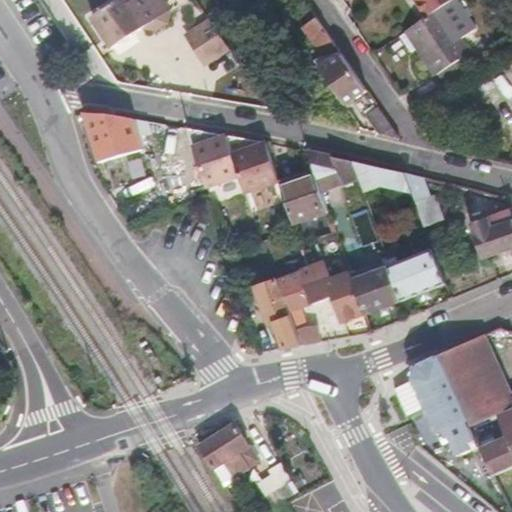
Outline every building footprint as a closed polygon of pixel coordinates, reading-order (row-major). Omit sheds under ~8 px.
[(121,0),(94,18),(114,48),(146,27),(158,29),(168,23),(170,12),(162,0),(121,0)] [(416,0),(428,18),(443,8),(455,0),(416,0)] [(339,46),(311,6),(300,14),(309,24),(304,28),(324,56),(339,46)] [(438,75),(444,71),(466,56),(472,53),(443,8),(428,18),(408,32),(438,75)] [(232,49),(212,19),(188,36),(207,65),(232,49)] [(321,67),(348,106),(370,92),(343,52),(321,67)] [(453,85),(475,70),(466,56),(444,71),(453,85)] [(368,115),(381,134),(403,139),(380,107),(368,115)] [(133,119),(85,113),(101,163),(142,151),(135,127),(133,119)] [(133,119),(135,127),(151,129),(152,122),(133,119)] [(189,129),(208,187),(242,177),(229,135),(189,129)] [(242,177),(247,194),(282,183),(268,142),(229,135),(242,177)] [(317,172),(324,192),(362,181),(355,162),(310,152),(317,172)] [(362,181),(365,190),(382,185),(413,191),(407,174),(355,162),(362,181)] [(317,172),(283,184),(296,224),(317,217),(331,212),(324,192),(317,172)] [(413,191),(417,202),(433,196),(427,179),(407,174),(413,191)] [(437,194),(433,196),(417,202),(427,228),(447,220),(437,194)] [(331,212),(333,219),(341,216),(339,210),(331,212)] [(511,248),(511,210),(473,224),(485,259),(511,248)] [(320,227),(317,217),(296,224),(298,229),(300,234),(320,227)] [(435,251),(393,268),(406,301),(449,285),(435,251)] [(284,262),(289,275),(311,268),(306,254),(284,262)] [(304,346),(322,343),(319,323),(309,325),(304,310),(334,298),(344,324),(366,316),(354,279),(352,271),(331,278),(326,262),(311,268),(289,275),(279,279),(304,346)] [(393,268),(393,265),(354,279),(366,316),(406,301),(393,268)] [(304,346),(279,279),(258,287),(272,324),(278,322),(288,349),(304,346)] [(511,389),(487,335),(474,341),(505,412),(511,409),(511,389)] [(471,422),(477,436),(503,424),(499,415),(505,412),(474,341),(441,355),(471,422)] [(419,366),(413,379),(441,435),(464,425),(471,422),(441,355),(419,366)] [(499,415),(503,424),(505,428),(511,425),(511,409),(505,412),(499,415)] [(471,422),(464,425),(473,446),(487,480),(489,484),(497,481),(495,475),(482,447),(477,436),(471,422)] [(237,424),(201,446),(215,470),(227,463),(235,476),(250,467),(241,453),(252,447),(237,424)] [(511,445),(508,436),(482,447),(495,475),(511,467),(511,445)] [(487,480),(473,446),(456,453),(468,484),(470,487),(471,486),(487,480)] [(241,453),(250,467),(260,461),(252,447),(241,453)] [(293,481),(283,463),(271,470),(273,474),(259,484),(263,491),(268,497),(293,481)] [(260,502),(268,497),(263,491),(256,496),(260,502)]
